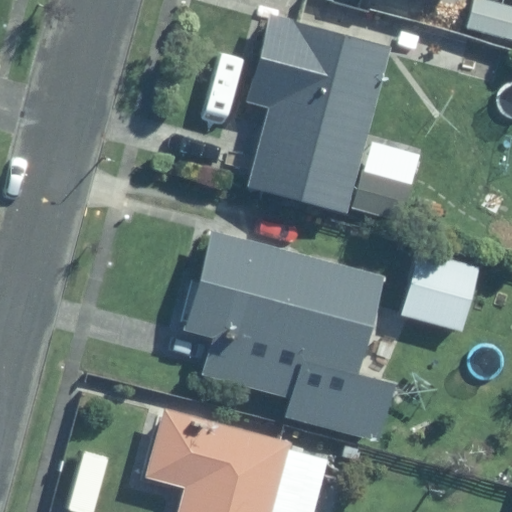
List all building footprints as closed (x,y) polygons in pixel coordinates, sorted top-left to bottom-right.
[(511,9),(481,0),(473,0),(465,28),(511,42),(511,9)] [(267,109),(244,190),(339,216),(350,175),(405,190),(415,153),(362,139),(386,50),(269,17),(245,103),(267,109)] [(208,341),(200,373),(283,395),(277,416),(372,441),(388,381),(358,374),(384,278),(208,231),(180,334),(208,341)] [(415,245),(395,313),(460,332),(479,264),(415,245)] [(184,489),(176,511),(272,511),(293,442),(167,406),(146,478),(184,489)]
